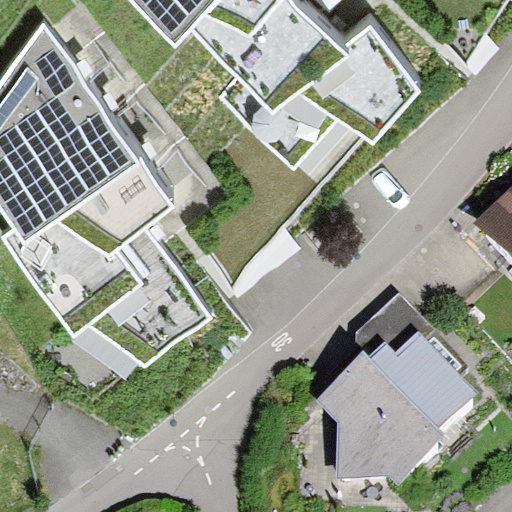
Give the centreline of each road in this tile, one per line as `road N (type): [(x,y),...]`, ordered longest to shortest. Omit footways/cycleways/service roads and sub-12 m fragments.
road 1 (residential): [(511,109),(313,327),(190,433)]
road 2 (track): [(116,483),(0,397)]
road 3 (residential): [(190,433),(73,511)]
